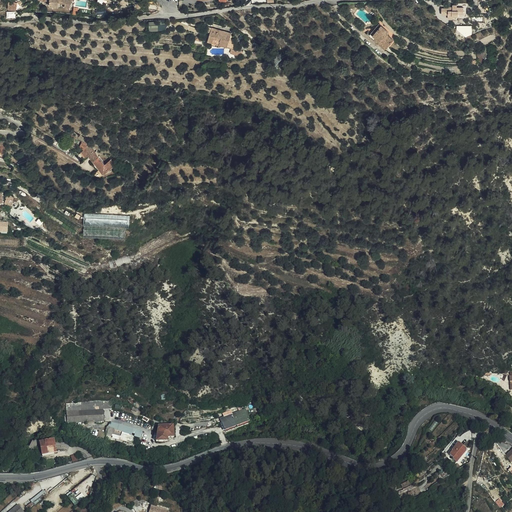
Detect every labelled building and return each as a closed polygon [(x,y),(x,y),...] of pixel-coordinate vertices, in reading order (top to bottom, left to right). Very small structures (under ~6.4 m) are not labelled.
[(49,0),(50,2),(50,6),(59,6),(59,1),(65,4),(64,7),(69,8),(72,0),(49,0)] [(459,10),(459,8),(455,8),(455,9),(453,9),(453,7),(449,7),(449,8),(442,8),(442,16),(459,16),(459,13),(462,13),(462,11),(461,10),(459,10)] [(149,21),(150,30),(167,29),(167,20),(149,21)] [(389,32),(383,26),(381,29),(378,26),(369,36),(378,44),(379,43),(386,49),(394,39),(387,34),(389,32)] [(211,31),(208,40),(213,42),(220,44),(228,46),(232,33),(212,27),(212,28),(211,31)] [(488,53),(486,50),(485,47),(476,51),(481,63),(483,62),(485,61),(483,59),(489,56),(488,53)] [(89,155),(90,156),(94,161),(100,157),(94,150),(95,150),(93,148),(92,149),(89,145),(82,151),(83,152),(87,157),(89,155)] [(100,168),(105,164),(100,157),(94,161),(95,162),(100,168)] [(110,169),(116,164),(112,159),(105,164),(110,169)] [(110,169),(105,164),(100,168),(104,173),(110,169)] [(39,184),(42,181),(40,179),(35,174),(32,177),(39,184)] [(69,230),(73,221),(49,206),(44,213),(69,230)] [(85,224),(129,226),(129,216),(85,213),(85,224)] [(0,232),(8,233),(8,222),(0,221),(0,232)] [(81,226),(73,221),(69,230),(76,234),(81,226)] [(84,236),(125,238),(126,227),(85,225),(84,236)] [(143,256),(177,238),(176,235),(172,230),(138,247),(143,256)] [(0,245),(18,247),(19,239),(0,238),(0,245)] [(60,250),(55,262),(89,276),(94,265),(60,250)] [(98,273),(141,260),(138,252),(95,265),(98,273)] [(0,286),(56,304),(58,297),(0,278),(0,286)] [(81,423),(96,422),(104,422),(103,410),(112,409),(111,400),(66,403),(67,424),(81,423)] [(220,419),(226,432),(249,423),(247,415),(246,412),(245,410),(245,409),(231,414),(225,417),(220,419)] [(132,435),(133,429),(111,423),(108,428),(114,429),(116,430),(132,435)] [(174,438),(173,425),(158,426),(156,442),(167,442),(167,438),(174,438)] [(107,428),(105,433),(112,436),(114,429),(108,428),(107,428)] [(135,435),(132,435),(116,430),(114,434),(134,439),(135,435)] [(44,442),(44,441),(39,442),(42,456),(55,453),(54,447),(55,447),(53,440),(44,442)] [(452,459),(457,463),(467,450),(459,444),(452,451),(453,452),(450,456),(453,458),(452,459)] [(76,495),(80,491),(93,481),(90,477),(88,479),(68,495),(69,496),(74,492),(76,495)] [(31,500),(35,505),(41,501),(49,494),(47,491),(45,493),(43,491),(31,500)] [(76,497),(73,494),(69,497),(75,505),(85,497),(82,493),(76,497)]
